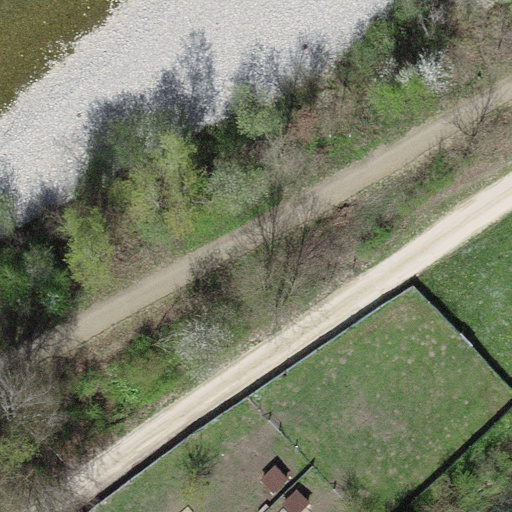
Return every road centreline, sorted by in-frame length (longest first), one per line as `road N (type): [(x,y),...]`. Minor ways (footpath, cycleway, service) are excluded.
road 1 (track): [(0,389),(511,84)]
road 2 (track): [(55,511),(511,193)]
